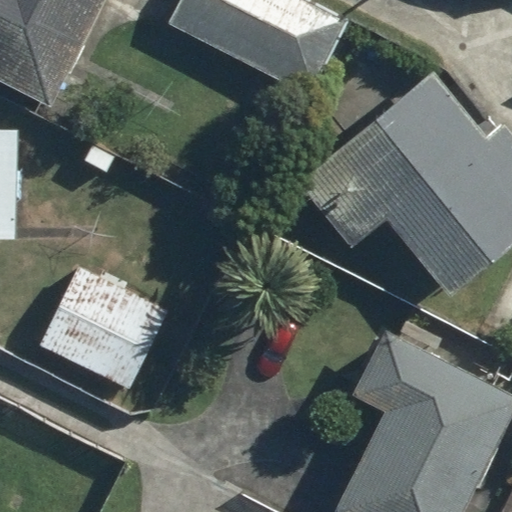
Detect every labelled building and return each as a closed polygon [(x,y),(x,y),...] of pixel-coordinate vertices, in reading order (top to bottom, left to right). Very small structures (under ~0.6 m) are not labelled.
[(0,0),(0,79),(47,104),(102,0),(0,0)] [(309,0),(174,0),(164,19),(307,94),(346,19),(309,0)] [(350,242),(381,217),(444,295),(511,240),(511,128),(503,117),(484,132),(430,65),(328,148),(353,179),(320,205),(350,242)] [(0,127),(0,236),(12,237),(15,128),(0,127)] [(99,268),(95,276),(74,266),(36,345),(126,388),(163,309),(127,292),(131,283),(99,268)] [(379,410),(329,506),(340,511),(459,511),(511,407),(511,392),(384,328),(350,396),(379,410)]
